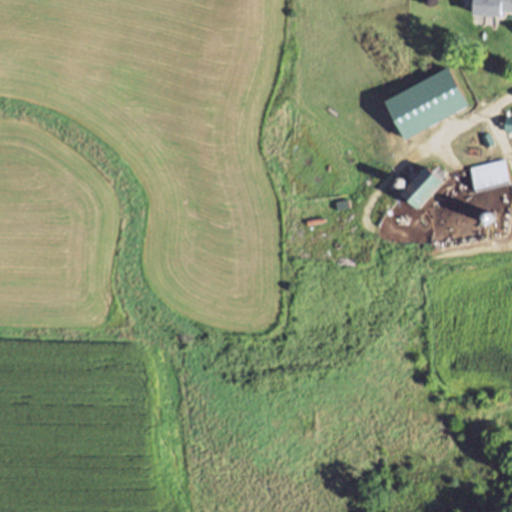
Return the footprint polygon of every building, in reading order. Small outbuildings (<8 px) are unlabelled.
[(474,13),(475,0),(511,0),(511,10),(503,9),(503,16),(474,13)] [(479,108),(460,68),(395,98),(414,139),(479,108)] [(489,131),(494,142),(487,145),(481,135),(489,131)] [(470,167),(505,157),(511,182),(476,191),(470,167)] [(445,175),(420,204),(402,188),(428,160),(445,175)] [(455,179),(436,166),(416,196),(435,208),(455,179)] [(487,212),(488,212),(489,213),(490,213),(491,213),(491,214),(492,215),(492,216),(492,217),(492,218),(492,219),(492,220),(492,221),(491,221),(491,222),(490,222),(489,223),(488,223),(487,223),(486,223),(485,223),(484,222),(483,221),(482,220),(482,219),(482,218),(482,217),(482,216),(482,215),(483,215),(483,214),(484,213),(485,213),(486,212),(487,212)]
